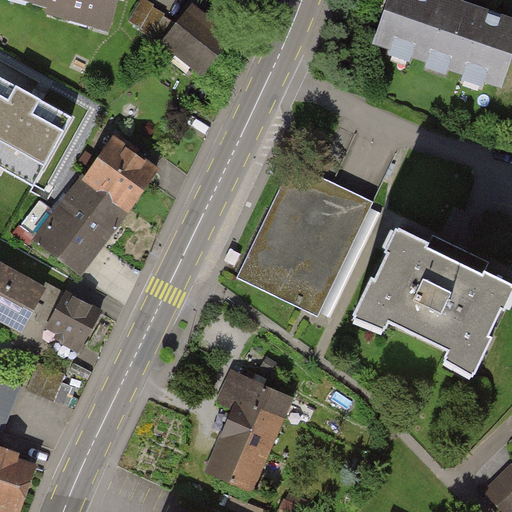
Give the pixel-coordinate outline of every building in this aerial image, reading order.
[(21,0),(50,8),(48,13),(108,31),(117,0),(21,0)] [(393,0),(376,54),(498,95),(511,54),(511,24),(438,0),(393,0)] [(183,2),(152,40),(198,77),(229,38),(183,2)] [(77,121),(0,77),(0,150),(46,176),(77,121)] [(105,135),(65,187),(117,226),(157,174),(105,135)] [(355,193),(294,164),(240,277),(321,316),(376,203),(355,193)] [(65,187),(26,239),(78,278),(117,226),(65,187)] [(477,380),(511,311),(511,289),(455,260),(400,233),(354,323),(383,338),(391,322),(449,352),(443,363),(477,380)] [(46,289),(0,263),(0,317),(24,331),(46,289)] [(103,312),(66,292),(46,327),(59,335),(56,339),(80,353),(103,312)] [(65,375),(39,364),(28,392),(41,397),(54,402),(65,375)] [(239,412),(211,472),(250,490),(292,398),(234,372),(220,403),(239,412)] [(0,376),(0,432),(5,434),(14,412),(24,387),(0,376)] [(21,511),(38,466),(0,452),(0,511),(21,511)] [(511,511),(511,467),(480,495),(494,511),(511,511)]
